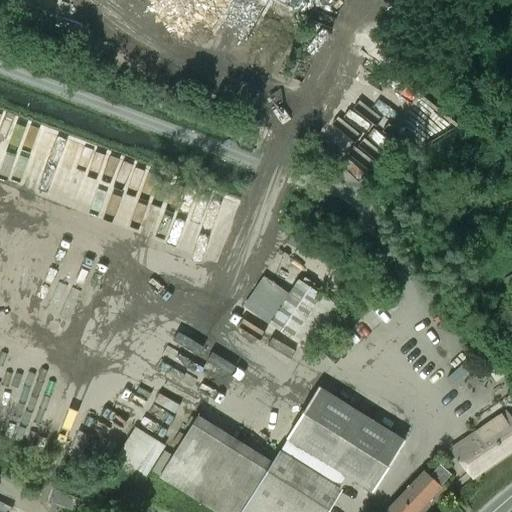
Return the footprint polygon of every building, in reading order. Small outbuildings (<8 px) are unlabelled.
[(150,0),(138,0),(139,10),(150,10),(150,0)] [(185,0),(174,0),(177,22),(188,21),(185,0)] [(2,140),(37,155),(45,136),(10,120),(2,140)] [(362,156),(374,166),(395,138),(382,129),(362,156)] [(56,143),(49,167),(92,180),(100,157),(56,143)] [(75,252),(34,382),(74,395),(115,265),(75,252)] [(335,290),(350,276),(336,261),(321,275),(335,290)] [(511,274),(503,279),(511,293),(511,292),(511,274)] [(264,276),(243,306),(310,353),(341,309),(298,279),(288,293),(264,276)] [(494,360),(485,366),(497,383),(506,376),(494,360)] [(407,442),(329,391),(320,385),(287,436),(374,492),(407,442)] [(160,395),(155,404),(176,416),(181,408),(160,395)] [(473,479),(511,452),(511,418),(507,412),(453,450),(473,479)] [(217,511),(241,511),(273,462),(199,415),(160,475),(217,511)] [(165,447),(135,428),(109,469),(139,488),(165,447)] [(70,450),(84,457),(94,437),(80,430),(70,450)] [(323,511),(339,487),(284,452),(246,511),(323,511)] [(424,471),(388,510),(390,511),(419,511),(442,488),(440,486),(451,474),(441,465),(430,477),(424,471)] [(56,490),(51,502),(62,506),(67,495),(56,490)]
